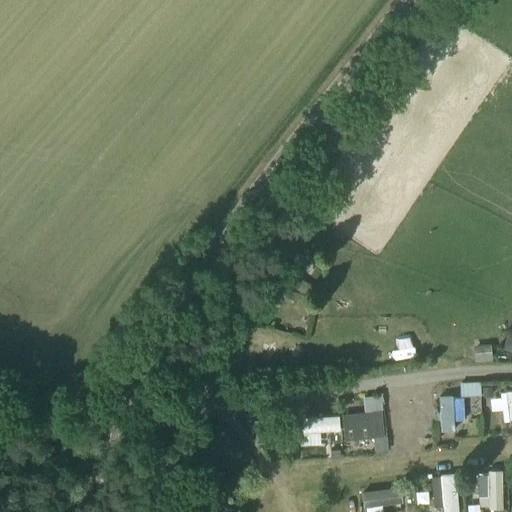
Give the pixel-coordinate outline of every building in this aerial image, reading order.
[(291,232),(277,257),(271,267),(286,275),(296,257),(305,239),(291,232)] [(296,276),(290,287),(304,295),(310,284),(296,276)] [(267,280),(250,310),(260,316),(271,298),(277,287),(278,286),(267,280)] [(277,287),(271,298),(278,302),(284,291),(277,287)] [(288,289),(283,297),(293,303),(298,295),(288,289)] [(474,350),(475,362),(491,361),(490,349),(474,350)] [(490,387),(482,388),(483,396),(491,395),(490,387)] [(452,394),(438,395),(440,431),(454,430),(453,420),(452,397),(452,394)] [(364,412),(341,414),(344,441),(373,439),(383,438),(380,396),(363,397),(364,412)] [(462,396),(452,397),(453,420),(463,419),(462,396)] [(424,409),(396,411),(397,422),(408,421),(409,435),(426,433),(424,409)] [(338,417),(297,419),(298,433),(339,431),(338,417)] [(291,419),(254,421),(255,443),(271,442),(271,439),(275,434),(292,433),(291,419)] [(214,447),(217,435),(205,431),(202,443),(214,447)] [(383,438),(373,439),(374,453),(387,452),(386,437),(383,438)] [(338,450),(328,450),(329,458),(339,458),(338,450)] [(501,470),(487,470),(488,496),(488,506),(488,509),(502,509),(501,470)] [(457,511),(454,473),(439,475),(442,511),(457,511)] [(412,487),(401,489),(402,497),(414,495),(412,487)] [(399,488),(361,492),(363,506),(400,502),(399,488)] [(207,494),(205,502),(216,505),(218,497),(207,494)] [(488,496),(478,496),(478,506),(488,506),(488,496)] [(202,501),(199,511),(230,511),(231,508),(216,505),(205,502),(202,501)]
